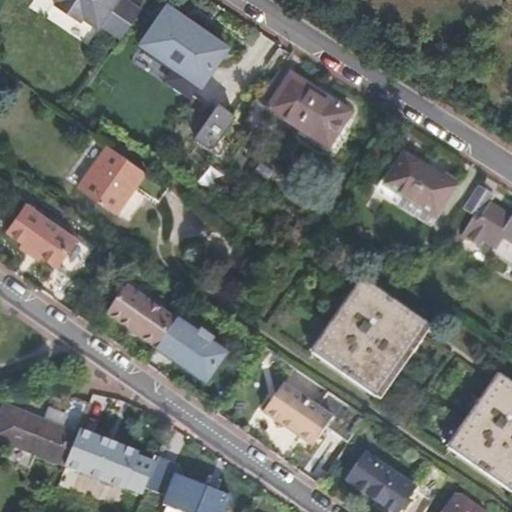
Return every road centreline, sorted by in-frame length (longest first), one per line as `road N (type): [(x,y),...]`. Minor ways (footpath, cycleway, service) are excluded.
road 1 (residential): [(331,511),(0,278)]
road 2 (residential): [(511,168),(247,0)]
